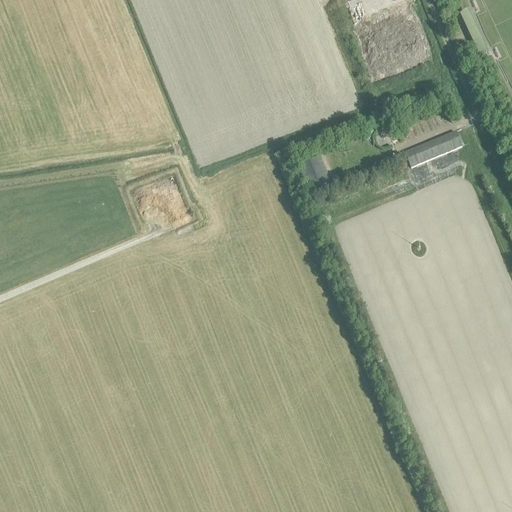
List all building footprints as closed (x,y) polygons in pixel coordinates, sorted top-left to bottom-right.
[(451,22),(451,23),(456,34),(457,34),(461,32),(456,20),(451,22)] [(468,41),(457,46),(460,51),(470,46),(468,41)] [(392,130),(385,127),(389,137),(394,135),(392,130)] [(404,155),(410,169),(461,148),(455,134),(404,155)] [(297,167),(309,194),(330,185),(319,158),(297,167)]
